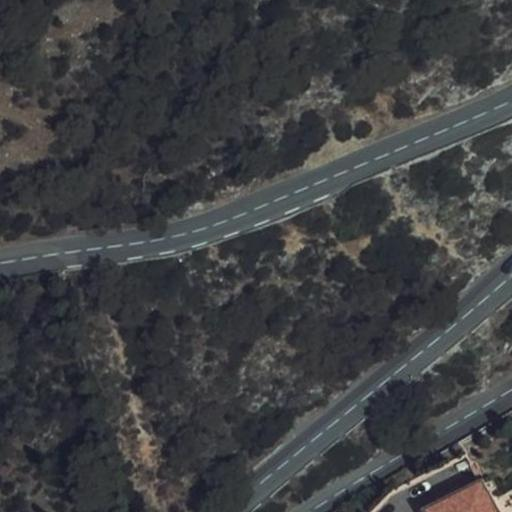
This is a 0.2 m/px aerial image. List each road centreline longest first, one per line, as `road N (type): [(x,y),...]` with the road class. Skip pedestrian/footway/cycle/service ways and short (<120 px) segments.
road 1 (tertiary): [(511,100),(255,210),(170,237),(0,264)]
road 2 (tertiary): [(225,511),(511,274)]
road 3 (tertiary): [(511,394),(309,511)]
